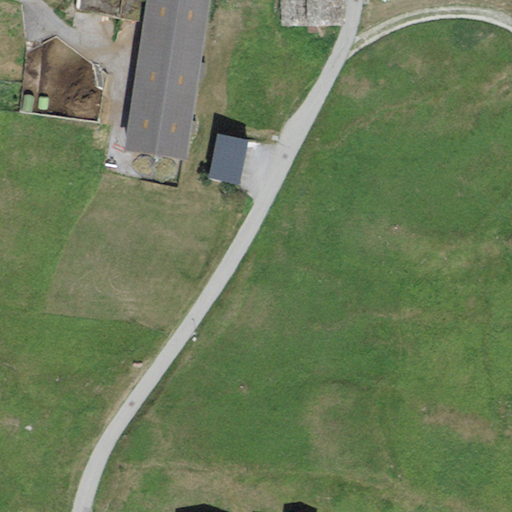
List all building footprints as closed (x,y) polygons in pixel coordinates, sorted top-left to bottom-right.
[(76,0),(75,10),(121,18),(124,0),(76,0)] [(207,0),(145,0),(125,150),(186,158),(207,0)] [(282,22),(308,22),(308,1),(282,1),(282,22)] [(308,22),(334,22),(334,1),(308,1),(308,22)] [(239,140),(210,135),(202,177),(231,182),(239,140)]
